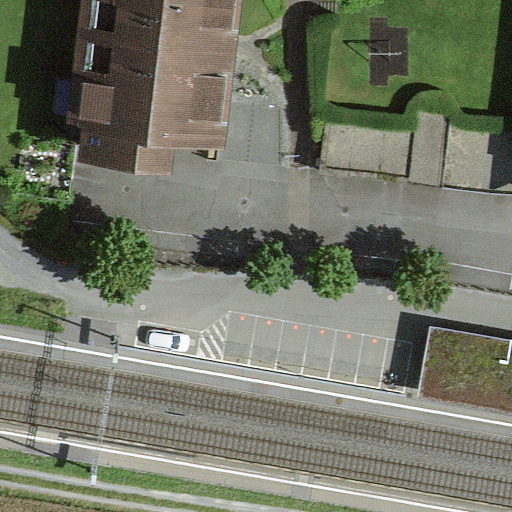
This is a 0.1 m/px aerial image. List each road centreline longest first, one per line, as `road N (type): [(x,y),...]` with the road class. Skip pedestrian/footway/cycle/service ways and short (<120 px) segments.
road 1 (residential): [(511,335),(297,309),(107,304),(15,263),(0,247)]
road 2 (track): [(0,476),(228,511)]
